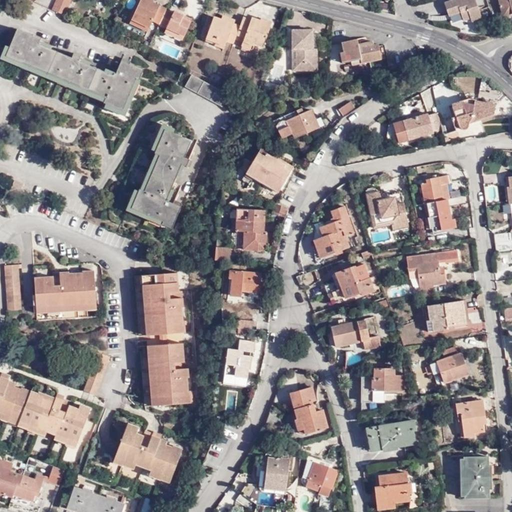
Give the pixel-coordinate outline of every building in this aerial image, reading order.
[(56,0),(52,10),(64,15),(70,0),(56,0)] [(153,21),(160,24),(167,11),(167,9),(160,6),(154,3),(155,1),(152,0),(140,0),(131,20),(140,25),(139,28),(148,32),(153,21)] [(467,10),(470,19),(471,22),(482,19),(475,0),(453,0),(444,3),(448,16),(460,12),(467,10)] [(511,0),(497,0),(502,18),(511,15),(511,0)] [(463,21),(470,19),(467,10),(460,12),(463,21)] [(160,24),(160,26),(166,29),(185,37),(191,22),(183,19),(184,15),(174,11),(173,13),(167,11),(160,24)] [(227,42),(234,44),(241,26),(233,24),(235,20),(222,16),(221,20),(214,17),(206,37),(217,41),(215,46),(224,49),(227,42)] [(251,20),(243,18),(238,35),(245,38),(242,47),(253,51),(255,44),(263,47),(272,22),(261,19),(260,21),(252,18),(251,20)] [(316,25),(297,27),(300,66),(322,64),(320,41),(317,41),(316,25)] [(6,57),(48,74),(57,52),(41,45),(42,43),(40,42),(41,39),(17,29),(6,57)] [(185,37),(166,29),(165,33),(183,41),(185,37)] [(243,43),(245,38),(238,35),(236,41),(243,43)] [(205,42),(215,46),(217,41),(206,37),(205,42)] [(360,60),(361,64),(382,59),(379,44),(374,45),(359,48),(359,45),(357,39),(342,42),(344,52),(340,53),(342,64),(351,62),(360,60)] [(48,74),(88,91),(97,69),(81,62),(82,60),(80,59),(81,56),(74,53),(72,58),(57,52),(48,74)] [(97,69),(88,91),(106,98),(103,103),(123,111),(136,80),(140,81),(144,70),(121,61),(116,74),(114,73),(113,75),(97,69)] [(185,87),(230,111),(236,99),(191,75),(185,87)] [(455,129),(460,127),(460,128),(462,130),(463,130),(465,130),(466,130),(467,129),(468,129),(469,126),(469,124),(494,116),(494,115),(496,105),(468,100),(448,106),(455,129)] [(338,110),(344,117),(357,109),(351,102),(338,110)] [(276,126),(276,127),(282,139),(292,134),(295,139),(320,128),(312,109),(303,113),(302,109),(274,121),(276,126)] [(330,115),(337,126),(337,125),(344,118),(344,117),(338,110),(330,115)] [(441,131),(438,112),(428,115),(428,114),(387,125),(384,148),(441,131)] [(152,173),(174,183),(182,165),(187,167),(190,160),(185,157),(192,141),(165,129),(155,153),(160,156),(152,173)] [(294,167),(261,148),(246,174),(279,193),(294,167)] [(167,201),(174,183),(152,173),(145,191),(140,189),(131,208),(163,222),(162,225),(172,229),(182,207),(167,201)] [(447,199),(450,199),(447,184),(449,183),(447,176),(422,181),(422,184),(421,184),(425,205),(427,204),(447,199)] [(507,187),(509,204),(511,204),(511,176),(501,178),(502,188),(507,187)] [(399,200),(398,196),(381,201),(380,192),(375,189),(366,191),(373,223),(377,226),(392,223),(394,219),(400,222),(401,227),(413,225),(407,198),(399,200)] [(451,220),(447,199),(427,204),(434,232),(456,228),(454,220),(451,220)] [(273,213),(286,218),(289,208),(276,204),(273,213)] [(327,236),(320,238),(314,240),(321,258),(349,247),(345,236),(354,233),(344,207),(331,211),(336,222),(324,227),(327,236)] [(266,245),(267,232),(264,232),(265,211),(238,209),(235,250),(258,251),(260,251),(262,250),(264,249),(265,247),(266,245)] [(377,226),(373,223),(374,230),(392,226),(394,233),(414,229),(413,225),(401,227),(400,222),(394,219),(392,223),(377,226)] [(315,225),(320,238),(327,236),(324,227),(322,223),(315,225)] [(511,232),(494,235),(495,243),(511,241),(511,232)] [(216,239),(214,261),(230,262),(232,249),(222,249),(223,239),(216,239)] [(511,241),(495,243),(496,251),(511,249),(511,241)] [(440,275),(439,269),(438,263),(445,262),(447,263),(459,262),(457,251),(406,257),(409,280),(419,279),(420,288),(416,288),(417,296),(434,294),(433,286),(446,284),(444,274),(440,275)] [(331,302),(345,297),(345,299),(361,293),(363,296),(374,292),(364,263),(335,273),(338,282),(326,287),(331,302)] [(8,311),(22,310),(19,265),(5,266),(8,311)] [(34,278),(36,313),(97,310),(95,271),(82,271),(82,273),(69,274),(69,272),(59,273),(60,274),(54,274),(54,277),(34,278)] [(232,279),(231,295),(241,296),(242,291),(259,293),(261,274),(230,271),(230,279),(232,279)] [(178,273),(142,275),(147,336),(185,333),(185,321),(183,321),(182,308),(184,307),(183,298),(182,298),(182,292),(179,292),(178,273)] [(433,286),(434,294),(447,292),(446,284),(433,286)] [(432,320),(433,332),(448,330),(447,326),(467,323),(463,301),(427,306),(429,320),(432,320)] [(333,327),(330,319),(316,325),(318,332),(333,327)] [(369,338),(365,319),(346,325),(344,319),(338,320),(339,327),(332,328),(336,347),(363,342),(365,350),(381,347),(379,336),(369,338)] [(247,329),(256,329),(257,322),(239,320),(238,328),(247,329)] [(422,333),(433,332),(432,320),(429,320),(421,321),(422,333)] [(251,353),(255,353),(256,342),(239,339),(237,350),(228,349),(224,371),(232,372),(232,376),(248,378),(251,353)] [(183,343),(148,346),(152,406),(191,404),(190,391),(188,391),(187,378),(189,378),(189,368),(185,368),(183,343)] [(469,375),(464,362),(460,363),(457,355),(460,354),(458,346),(442,352),(445,359),(431,364),(431,366),(425,368),(428,375),(434,373),(438,385),(469,375)] [(94,363),(106,368),(110,357),(95,351),(91,362),(94,363)] [(96,396),(106,368),(94,363),(84,391),(96,396)] [(384,403),(384,392),(403,392),(404,375),(394,375),(394,368),(374,368),(374,378),(362,378),(362,402),(384,403)] [(351,370),(337,375),(340,382),(354,377),(351,370)] [(0,418),(18,425),(31,391),(22,388),(21,389),(15,387),(16,383),(9,381),(9,380),(0,377),(0,378),(0,377),(0,418)] [(290,394),(295,410),(314,404),(313,401),(315,400),(312,387),(290,394)] [(31,391),(18,425),(45,436),(47,431),(56,434),(54,440),(76,448),(91,409),(80,404),(79,409),(69,405),(70,404),(63,401),(64,400),(56,398),(39,392),(38,393),(31,391)] [(482,418),(485,417),(483,400),(456,404),(457,413),(461,412),(464,438),(475,436),(474,434),(484,432),(483,424),(482,418)] [(314,404),(295,410),(297,419),(295,420),(300,435),(328,428),(323,410),(315,412),(314,404)] [(406,442),(415,441),(413,432),(416,431),(414,421),(365,429),(370,452),(406,446),(406,442)] [(128,423),(113,463),(123,466),(123,465),(134,469),(136,464),(151,470),(149,476),(161,480),(162,480),(170,483),(183,449),(173,445),(172,447),(166,445),(168,441),(161,439),(163,435),(153,431),(152,436),(145,433),(144,436),(137,433),(139,427),(128,423)] [(488,457),(464,457),(464,498),(489,498),(488,457)] [(14,495),(16,496),(33,502),(36,496),(38,496),(45,477),(37,474),(35,480),(10,471),(13,464),(0,458),(0,493),(13,498),(14,495)] [(267,458),(264,488),(245,486),(241,493),(253,502),(257,505),(274,507),(276,490),(287,491),(290,459),(280,458),(280,460),(267,458)] [(338,471),(307,459),(303,476),(302,479),(302,483),(303,485),(305,486),(304,489),(329,497),(338,471)] [(59,487),(64,471),(54,467),(48,484),(59,487)] [(383,504),(395,503),(410,501),(409,492),(411,492),(410,483),(408,483),(407,473),(378,476),(380,486),(383,504)] [(395,508),(395,503),(383,504),(380,486),(375,487),(378,510),(395,508)] [(64,494),(60,507),(74,511),(76,510),(82,511),(122,511),(125,504),(74,487),(71,496),(64,494)] [(235,500),(248,509),(253,502),(241,493),(235,500)]
